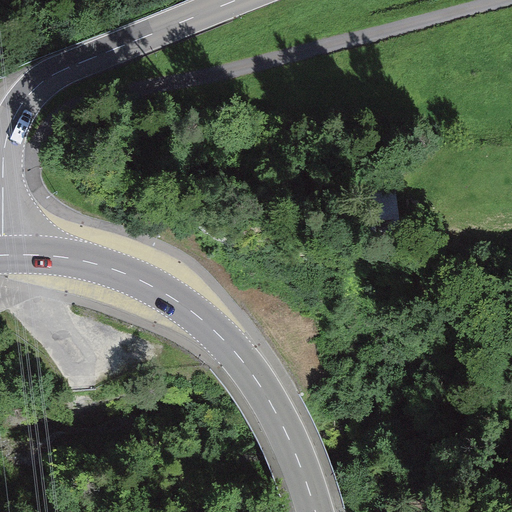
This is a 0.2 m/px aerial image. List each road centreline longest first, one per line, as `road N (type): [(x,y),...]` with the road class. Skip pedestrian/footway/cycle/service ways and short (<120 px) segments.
road 1 (track): [(507,0),(124,91),(59,116),(3,185)]
road 2 (secondary): [(3,256),(98,264),(198,315),(245,364),(277,414),(316,511)]
road 3 (tertiary): [(3,256),(3,164),(23,102),(56,74),(238,0)]
